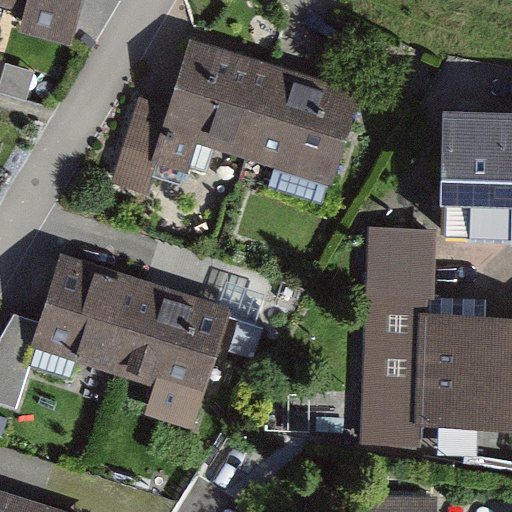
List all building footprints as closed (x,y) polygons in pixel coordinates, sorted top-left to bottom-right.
[(0,0),(0,10),(84,30),(90,0),(0,0)] [(370,90),(194,38),(166,132),(341,185),(370,90)] [(511,119),(448,116),(443,229),(511,232),(511,119)] [(440,226),(372,226),(372,276),(441,275),(440,226)] [(233,302),(60,247),(30,341),(203,396),(233,302)] [(511,307),(421,304),(416,418),(511,421),(511,307)] [(73,511),(0,490),(0,511),(73,511)]
